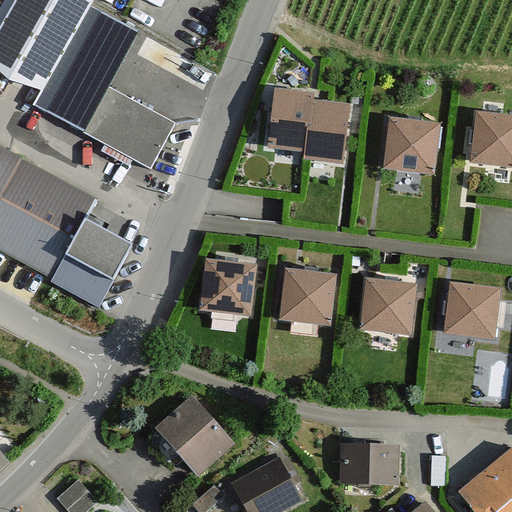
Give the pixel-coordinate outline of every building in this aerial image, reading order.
[(9,0),(0,18),(0,64),(47,90),(95,0),(9,0)] [(83,131),(150,168),(176,121),(109,84),(83,131)] [(316,92),(274,87),(267,148),(309,153),(315,102),(316,92)] [(345,165),(352,107),(315,102),(309,153),(308,160),(345,165)] [(511,116),(479,112),(472,165),(511,170),(511,116)] [(438,124),(393,118),(386,164),(432,170),(438,124)] [(0,254),(98,306),(113,277),(75,257),(105,201),(0,145),(0,254)] [(255,322),(259,264),(207,260),(203,318),(255,322)] [(331,330),(336,274),(285,269),(280,325),(331,330)] [(414,338),(419,284),(363,278),(357,332),(414,338)] [(493,345),(501,288),(452,281),(444,338),(493,345)] [(149,428),(188,476),(234,439),(195,392),(149,428)] [(343,492),(400,493),(401,448),(344,446),(343,492)] [(511,511),(511,453),(458,497),(469,511),(511,511)] [(247,511),(286,511),(309,502),(287,456),(233,482),(247,511)] [(77,483),(58,500),(68,511),(81,511),(94,501),(77,483)] [(440,511),(430,500),(416,511),(440,511)]
